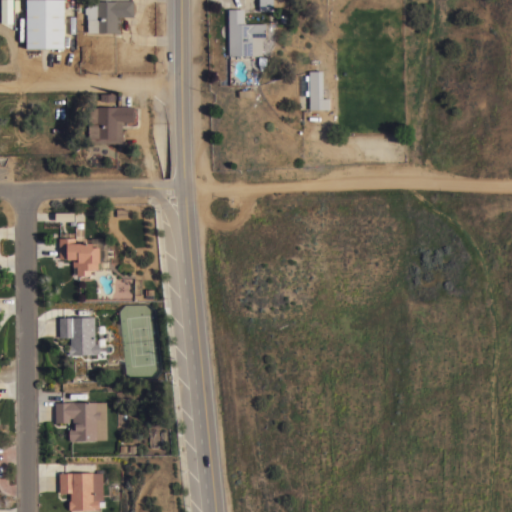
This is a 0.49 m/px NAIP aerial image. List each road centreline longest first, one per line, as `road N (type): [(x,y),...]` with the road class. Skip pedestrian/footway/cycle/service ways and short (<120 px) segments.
road 1 (secondary): [(217,511),(184,188),(177,0)]
road 2 (residential): [(0,191),(511,182)]
road 3 (residential): [(24,191),(27,511)]
road 4 (residential): [(0,83),(180,82)]
